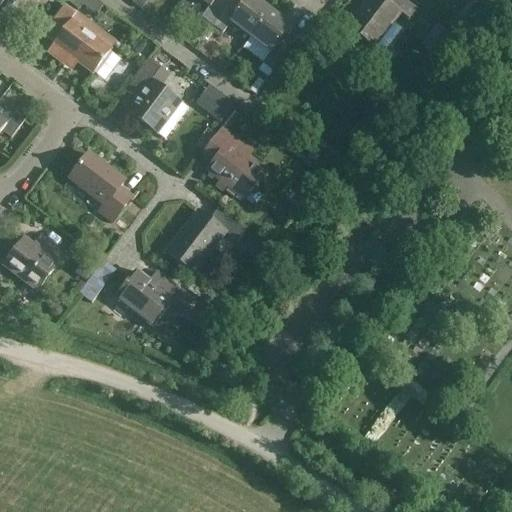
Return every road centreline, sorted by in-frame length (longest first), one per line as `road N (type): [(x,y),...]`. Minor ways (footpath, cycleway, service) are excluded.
road 1 (unknown): [(241,437),(290,391),(406,234),(413,188),(438,156),(452,155),(511,221)]
road 2 (unclassified): [(353,511),(289,464),(158,397),(0,346)]
road 3 (unknown): [(86,0),(121,66),(257,123)]
road 4 (residential): [(127,245),(167,206),(162,179),(73,111)]
